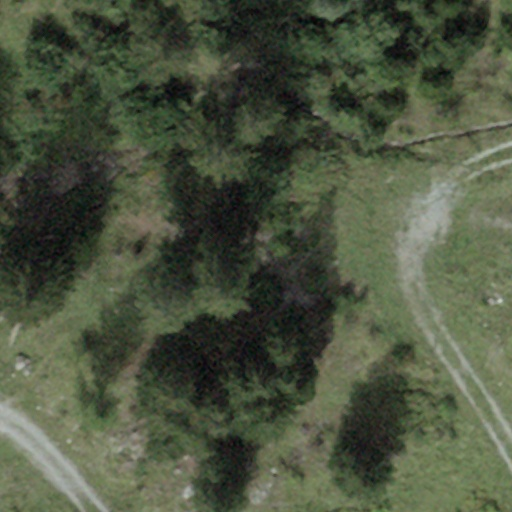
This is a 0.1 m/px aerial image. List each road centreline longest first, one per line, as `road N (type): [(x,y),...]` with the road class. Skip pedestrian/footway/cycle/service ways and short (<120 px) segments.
road 1 (track): [(511,467),(417,308),(410,240),(461,166),(511,150)]
road 2 (track): [(0,428),(91,511)]
